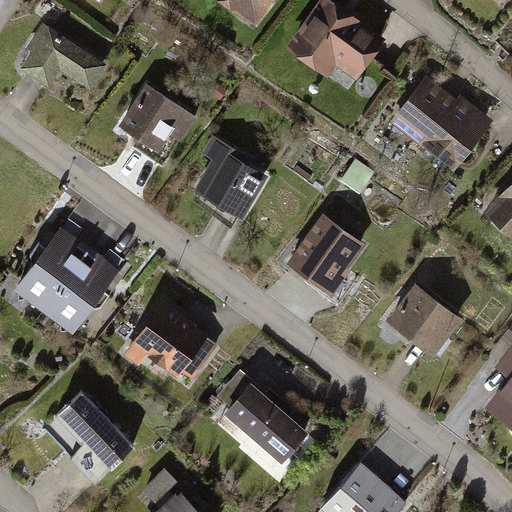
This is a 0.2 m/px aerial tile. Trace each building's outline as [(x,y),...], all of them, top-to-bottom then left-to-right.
[(227,0),(255,20),(269,0),(227,0)] [(380,38),(326,0),(324,0),(292,46),(325,69),(333,57),(355,72),(380,38)] [(103,64),(44,25),(30,45),(36,49),(25,65),(49,80),(60,63),(90,83),(103,64)] [(483,124),(426,81),(397,119),(453,163),(483,124)] [(162,164),(194,116),(149,86),(124,123),(140,134),(133,144),(162,164)] [(247,156),(225,144),(199,187),(241,212),(264,175),(243,162),(247,156)] [(370,176),(352,163),(342,178),(359,191),(370,176)] [(511,186),(490,210),(511,231),(511,230),(511,186)] [(291,260),(328,287),(361,242),(324,215),(291,260)] [(70,219),(62,229),(74,238),(81,228),(70,219)] [(45,307),(88,248),(74,238),(62,229),(60,228),(46,247),(39,241),(30,253),(32,266),(22,280),(30,286),(31,297),(45,307)] [(102,288),(117,270),(114,268),(103,259),(88,248),(45,307),(59,317),(70,316),(78,322),(88,308),(101,306),(110,293),(102,288)] [(103,259),(114,268),(122,258),(110,249),(103,259)] [(417,285),(392,318),(430,347),(443,330),(445,332),(458,316),(417,285)] [(192,375),(216,343),(163,304),(136,341),(177,371),(180,367),(192,375)] [(511,349),(501,364),(511,372),(511,378),(492,404),(511,419),(511,349)] [(282,457),(305,431),(287,416),(294,408),(270,387),(264,395),(251,384),(228,410),(282,457)] [(134,444),(81,390),(59,411),(87,440),(71,455),(96,481),(134,444)] [(328,511),(395,511),(406,499),(387,482),(384,485),(376,479),(379,475),(361,460),(321,505),(328,511)] [(200,511),(183,494),(163,511),(200,511)]
